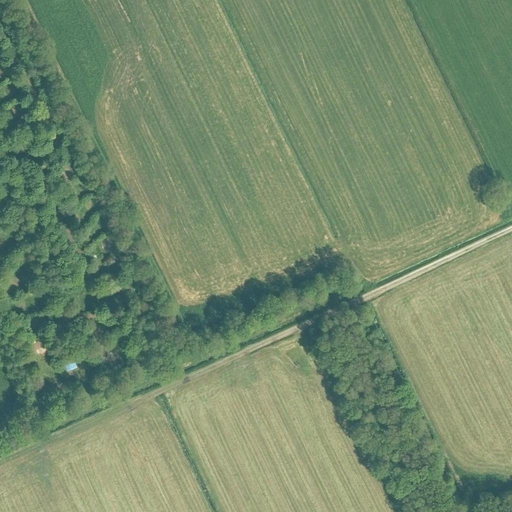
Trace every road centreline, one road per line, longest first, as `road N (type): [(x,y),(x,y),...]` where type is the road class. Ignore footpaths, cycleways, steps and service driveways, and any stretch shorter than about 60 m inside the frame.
road 1 (track): [(157,392),(511,228)]
road 2 (track): [(26,154),(95,293),(92,315),(57,314),(38,282),(9,197),(18,159)]
road 3 (track): [(0,15),(60,139),(41,156),(0,159)]
